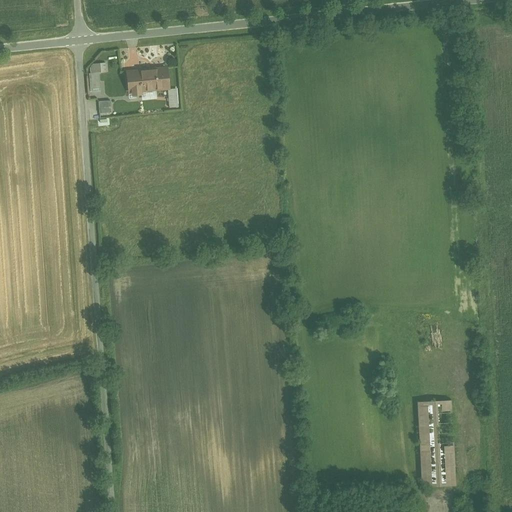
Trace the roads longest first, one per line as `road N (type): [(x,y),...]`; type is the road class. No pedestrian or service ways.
road 1 (residential): [(112,511),(78,40)]
road 2 (tertiary): [(478,0),(78,40)]
